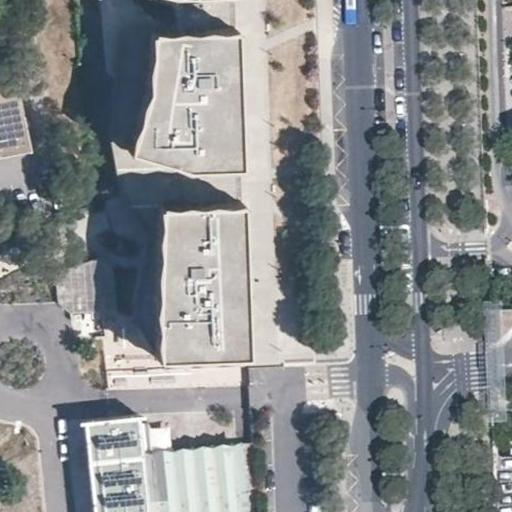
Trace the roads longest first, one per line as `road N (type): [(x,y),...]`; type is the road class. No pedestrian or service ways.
road 1 (residential): [(356,0),(377,511)]
road 2 (residential): [(418,511),(422,360),(411,0)]
